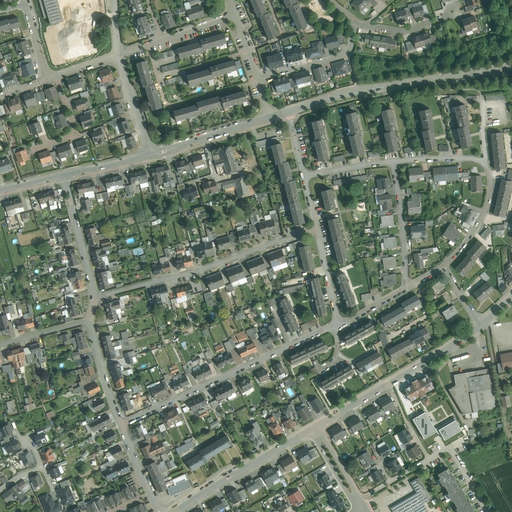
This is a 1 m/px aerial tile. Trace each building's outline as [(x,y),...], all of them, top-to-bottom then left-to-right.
[(38,0),(44,19),(48,18),(51,25),(64,21),(57,0),(38,0)] [(267,14),(261,0),(250,0),(257,17),(259,17),(267,14)] [(296,4),(294,0),(283,0),(287,8),(288,7),(296,4)] [(367,0),(356,0),(353,4),(360,12),(370,2),(367,0)] [(141,2),(131,6),(133,13),(138,12),(143,10),(141,2)] [(298,4),(288,7),(298,30),(307,26),(298,4)] [(201,6),(187,10),(187,11),(188,10),(191,17),(194,16),(195,18),(204,15),(201,6)] [(414,8),(412,9),(414,15),(415,18),(424,15),(422,6),(414,8)] [(169,11),(166,12),(166,10),(161,12),(162,16),(161,16),(164,25),(165,25),(174,22),(170,13),(169,11)] [(404,11),(395,13),(395,14),(398,22),(398,23),(398,22),(403,21),(406,20),(407,20),(408,20),(407,19),(407,17),(405,11),(404,11)] [(278,36),(269,13),(267,14),(259,17),(269,39),(278,36)] [(22,26),(19,16),(10,19),(12,27),(12,28),(22,26)] [(140,18),(135,19),(135,20),(138,27),(148,23),(145,16),(140,18)] [(474,17),(468,18),(471,28),(477,27),(476,23),(474,17)] [(9,18),(0,20),(0,30),(12,27),(10,19),(9,18)] [(468,18),(462,20),(464,27),(466,32),(472,30),(471,28),(468,18)] [(83,21),(60,27),(69,58),(92,51),(83,21)] [(148,23),(138,27),(140,35),(141,35),(145,33),(151,31),(148,23)] [(224,33),(200,40),(200,42),(203,50),(226,43),(224,33)] [(428,33),(421,35),(424,45),(424,46),(427,45),(428,44),(431,43),(429,36),(428,33)] [(342,35),(336,36),(339,45),(346,43),(342,35)] [(336,36),(326,39),(325,41),(327,46),(331,45),(333,46),(333,47),(339,46),(339,45),(336,36)] [(381,37),(371,36),(366,36),(365,43),(370,44),(370,45),(379,47),(381,37)] [(421,36),(412,38),(413,41),(415,48),(416,48),(424,45),(421,36)] [(388,39),(381,37),(379,47),(388,48),(391,48),(392,41),(390,40),(388,39)] [(31,54),(26,40),(16,44),(20,54),(21,54),(22,57),(24,56),(29,54),(31,54)] [(413,41),(405,43),(408,52),(416,49),(416,48),(415,48),(413,41)] [(200,42),(177,49),(180,58),(203,52),(203,50),(200,42)] [(314,48),(306,51),(308,58),(322,54),(320,48),(319,42),(312,44),(314,48)] [(299,47),(292,49),(295,60),(299,60),(300,61),(301,59),(302,59),(301,55),(299,48),(299,47)] [(292,49),(285,51),(286,52),(288,58),(289,62),(291,63),(292,61),(295,60),(292,49)] [(280,54),(273,56),(276,67),(283,65),(280,54)] [(271,55),(268,56),(267,57),(267,58),(268,64),(270,69),(276,67),(273,56),(272,56),(271,55)] [(233,60),(210,67),(210,69),(213,77),(236,70),(233,60)] [(153,85),(146,61),(136,64),(143,87),(145,87),(153,85)] [(345,61),(332,64),(335,76),(348,72),(347,66),(345,61)] [(32,63),(21,67),(25,77),(35,73),(32,63)] [(323,67),(313,69),(317,82),(320,81),(321,82),(323,82),(323,81),(327,80),(323,67)] [(109,68),(100,72),(102,77),(103,77),(105,82),(113,79),(109,68)] [(210,69),(187,76),(189,86),(213,79),(213,77),(210,69)] [(308,71),(301,73),(304,83),(310,81),(309,76),(308,71)] [(301,73),(294,75),(296,80),(297,84),(304,83),(301,73)] [(15,75),(3,79),(6,86),(17,82),(15,75)] [(78,77),(67,80),(71,90),(81,87),(79,80),(78,77)] [(287,77),(281,79),(284,90),(291,88),(288,79),(287,77)] [(281,79),(274,80),(275,83),(277,92),(284,90),(281,79)] [(161,108),(155,84),(153,85),(145,87),(152,110),(161,108)] [(54,87),(45,90),(49,101),(58,98),(54,87)] [(112,88),(108,90),(111,99),(119,96),(116,87),(112,88)] [(244,91),(221,98),(223,106),(223,108),(247,101),(244,91)] [(29,94),(24,96),(24,95),(23,95),(27,105),(31,103),(34,105),(35,104),(36,103),(33,94),(33,92),(29,94)] [(39,92),(33,94),(36,103),(42,101),(39,92)] [(455,96),(449,95),(450,98),(450,102),(452,108),(454,107),(458,106),(455,96)] [(220,96),(197,103),(197,105),(199,112),(223,106),(221,98),(220,96)] [(17,98),(9,101),(8,102),(9,103),(6,104),(9,111),(11,110),(12,112),(13,113),(16,112),(16,114),(22,112),(17,98)] [(84,98),(74,101),(78,111),(88,108),(84,98)] [(458,106),(454,107),(452,108),(450,102),(448,103),(447,103),(448,108),(447,108),(448,113),(455,112),(459,128),(468,126),(469,126),(467,116),(468,116),(467,113),(467,114),(464,104),(458,106)] [(119,104),(111,106),(111,107),(115,117),(124,114),(120,103),(119,104)] [(197,105),(173,112),(176,121),(200,114),(199,112),(197,105)] [(391,109),(381,111),(386,133),(394,131),(396,130),(391,109)] [(430,109),(419,111),(423,131),(432,129),(434,128),(432,120),(433,120),(432,117),(430,109)] [(58,110),(51,112),(52,115),(51,116),(52,118),(54,117),(60,115),(58,110)] [(361,134),(355,112),(346,114),(351,136),(359,134),(361,134)] [(85,115),(80,117),(83,126),(89,124),(89,125),(94,124),(90,114),(90,113),(85,115)] [(60,115),(54,117),(58,129),(67,125),(63,114),(60,115)] [(126,120),(118,123),(121,133),(130,130),(126,120)] [(321,120),(311,122),(316,141),(324,139),(326,139),(321,120)] [(38,122),(30,125),(33,135),(42,132),(39,124),(39,122),(38,122)] [(459,128),(457,129),(461,148),(472,146),(468,126),(459,128)] [(432,129),(423,131),(421,131),(426,151),(437,148),(435,140),(435,137),(434,137),(432,129)] [(95,132),(91,134),(94,141),(98,140),(100,145),(106,143),(101,131),(101,130),(95,132)] [(394,131),(386,133),(384,133),(389,152),(399,150),(394,131)] [(492,134),(494,152),(504,151),(502,133),(492,134)] [(359,134),(351,136),(349,136),(353,155),(363,153),(359,134)] [(127,138),(126,139),(127,142),(126,142),(129,149),(137,146),(133,136),(127,138)] [(324,139),(316,141),(314,142),(319,161),(329,159),(324,139)] [(85,140),(76,143),(79,152),(84,150),(85,150),(88,149),(85,140)] [(286,162),(281,143),(271,146),(276,165),(278,164),(286,162)] [(69,144),(57,148),(58,150),(60,157),(65,156),(65,157),(73,154),(69,144)] [(235,162),(230,146),(219,150),(222,160),(221,161),(220,159),(214,161),(216,167),(224,165),(227,174),(242,170),(241,165),(238,166),(237,162),(235,162)] [(20,152),(16,153),(16,154),(19,162),(28,159),(25,150),(20,152)] [(49,151),(39,155),(42,164),(52,160),(50,153),(49,151)] [(494,152),(496,170),(506,169),(504,151),(494,152)] [(201,155),(192,158),(193,160),(195,166),(203,163),(201,155)] [(8,158),(3,160),(3,161),(0,161),(0,171),(0,173),(1,173),(5,171),(5,170),(11,168),(8,158)] [(186,160),(176,163),(179,173),(189,170),(188,164),(186,160)] [(288,162),(286,162),(278,164),(282,183),(284,183),(292,181),(288,162)] [(168,165),(160,167),(161,175),(163,182),(170,180),(169,175),(170,175),(168,165)] [(160,167),(152,169),(154,178),(157,178),(157,176),(161,175),(160,167)] [(457,167),(445,168),(446,180),(458,179),(457,167)] [(422,168),(408,169),(410,182),(417,181),(416,178),(423,178),(423,177),(423,172),(422,168)] [(445,168),(433,169),(433,171),(434,179),(434,180),(441,179),(442,181),(446,180),(445,168)] [(145,170),(137,172),(139,180),(140,184),(148,182),(145,170)] [(137,172),(129,174),(131,183),(135,182),(135,181),(139,180),(137,172)] [(161,175),(157,176),(157,178),(154,178),(155,180),(156,184),(163,183),(163,182),(161,175)] [(121,176),(113,178),(114,185),(119,185),(119,186),(123,185),(121,176)] [(480,176),(473,176),(473,186),(471,186),(472,191),(481,191),(481,186),(480,176)] [(113,178),(105,179),(107,189),(110,188),(110,186),(114,185),(113,178)] [(388,178),(384,179),(382,178),(381,178),(380,179),(378,180),(379,188),(379,189),(384,189),(389,188),(388,178)] [(503,179),(499,197),(509,199),(511,185),(511,181),(507,180),(503,179)] [(234,180),(222,183),(223,189),(225,189),(226,192),(236,189),(234,180)] [(294,180),(292,181),(284,183),(289,204),(299,202),(294,180)] [(210,181),(206,183),(206,184),(203,185),(205,193),(209,192),(209,193),(214,192),(213,191),(217,189),(214,181),(211,182),(210,181)] [(93,182),(85,184),(87,191),(91,191),(92,192),(96,191),(93,182)] [(179,184),(177,185),(179,192),(183,190),(182,190),(186,189),(184,183),(183,183),(179,184)] [(85,184),(77,185),(79,195),(83,194),(83,192),(87,191),(85,184)] [(191,187),(186,188),(186,189),(182,190),(183,190),(185,199),(189,197),(189,198),(194,197),(194,196),(197,195),(195,186),(191,188),(191,187)] [(331,189),(321,191),(326,211),(336,208),(331,189)] [(54,190),(46,193),(48,200),(53,199),(53,200),(57,199),(54,190)] [(46,193),(38,195),(41,204),(44,203),(44,201),(48,200),(46,193)] [(380,204),(390,203),(391,203),(390,195),(383,196),(379,196),(379,197),(375,197),(376,204),(380,204)] [(499,197),(495,215),(505,217),(509,199),(499,197)] [(20,198),(13,201),(15,208),(19,207),(20,208),(23,207),(20,198)] [(91,206),(93,205),(92,200),(89,201),(89,198),(81,200),(84,210),(91,208),(91,206)] [(419,198),(413,199),(413,203),(408,204),(408,208),(408,210),(409,210),(409,213),(421,212),(419,198)] [(13,200),(5,203),(8,216),(16,214),(13,201),(13,200)] [(299,202),(289,204),(295,225),(305,223),(299,202)] [(469,207),(461,205),(459,208),(457,208),(457,210),(457,211),(459,212),(461,212),(463,213),(466,214),(468,209),(469,207)] [(476,213),(468,209),(466,214),(463,213),(460,219),(464,221),(464,222),(469,224),(471,219),(472,220),(474,217),(476,213)] [(386,216),(381,216),(381,217),(382,227),(394,225),(393,215),(386,216)] [(338,218),(328,220),(333,242),(343,239),(338,218)] [(271,220),(266,222),(268,233),(276,231),(274,223),(273,220),(271,220)] [(266,222),(258,223),(261,235),(268,233),(266,222)] [(252,224),(249,225),(250,228),(249,229),(250,234),(257,232),(255,223),(252,224)] [(424,224),(417,225),(417,227),(411,227),(412,239),(412,238),(415,238),(415,239),(416,239),(416,238),(421,238),(421,235),(425,235),(424,224)] [(68,226),(59,228),(60,232),(61,232),(62,236),(70,234),(68,226)] [(453,229),(449,226),(443,235),(455,243),(461,234),(454,229),(453,229)] [(95,227),(86,230),(88,238),(96,236),(94,231),(96,231),(95,227)] [(488,227),(480,236),(484,239),(492,231),(488,227)] [(248,229),(238,232),(237,231),(240,242),(251,239),(250,234),(249,229),(248,229)] [(70,234),(62,236),(63,240),(62,240),(63,244),(72,242),(70,234)] [(97,235),(88,238),(90,245),(99,243),(98,240),(101,239),(100,234),(97,235)] [(389,237),(383,238),(384,249),(397,247),(395,236),(389,237)] [(228,237),(217,240),(219,250),(231,247),(229,242),(228,237)] [(343,239),(333,242),(338,263),(348,261),(343,239)] [(486,247),(479,241),(467,254),(468,255),(474,261),(486,247)] [(211,242),(203,244),(206,256),(214,254),(211,242)] [(176,252),(184,252),(183,243),(176,244),(176,252)] [(196,246),(195,246),(197,252),(198,258),(206,256),(203,244),(196,246)] [(309,245),(299,247),(299,248),(304,271),(315,269),(314,268),(309,246),(309,245)] [(74,248),(62,252),(63,257),(68,256),(68,258),(76,256),(74,248)] [(101,249),(92,251),(94,259),(101,257),(106,256),(105,251),(102,252),(101,249)] [(282,250),(274,253),(279,264),(286,261),(284,256),(282,250)] [(421,252),(413,254),(415,262),(417,262),(418,268),(424,267),(422,259),(429,258),(428,253),(427,252),(421,253),(421,252)] [(274,253),(267,255),(272,267),(279,264),(274,253)] [(190,255),(187,256),(187,258),(183,259),(185,267),(193,265),(190,255)] [(468,255),(456,269),(463,275),(475,262),(474,261),(468,255)] [(76,256),(68,258),(69,262),(68,263),(69,266),(78,264),(76,256)] [(101,257),(94,259),(96,267),(105,265),(104,261),(103,262),(101,257)] [(170,270),(167,258),(166,258),(166,257),(159,259),(160,265),(162,272),(170,270)] [(262,257),(254,260),(259,271),(266,269),(262,257)] [(388,258),(383,258),(383,259),(384,269),(396,267),(395,257),(388,258)] [(183,259),(178,260),(178,259),(174,259),(177,269),(185,267),(183,259)] [(259,271),(254,260),(247,263),(251,274),(259,271)] [(160,265),(156,266),(156,264),(152,265),(155,275),(162,272),(160,265)] [(241,265),(234,268),(238,279),(245,276),(241,265)] [(234,268),(226,271),(231,282),(238,279),(234,268)] [(80,271),(69,274),(71,282),(82,279),(80,271)] [(106,271),(97,273),(99,281),(107,279),(106,275),(107,275),(106,271)] [(490,278),(484,271),(480,276),(485,282),(490,278)] [(221,273),(213,276),(218,287),(225,284),(221,273)] [(344,273),(335,276),(341,292),(350,289),(349,285),(348,282),(346,279),(347,279),(346,276),(345,276),(344,273)] [(388,275),(383,276),(383,277),(385,287),(397,284),(395,274),(388,275)] [(213,276),(206,279),(210,290),(218,287),(213,276)] [(318,278),(309,280),(310,280),(311,284),(310,285),(312,294),(313,294),(314,298),(322,296),(318,278)] [(71,282),(69,282),(70,290),(71,290),(75,289),(84,287),(82,279),(71,282)] [(107,279),(99,281),(101,289),(111,287),(110,283),(108,284),(108,283),(110,282),(109,279),(107,279)] [(442,280),(431,286),(436,293),(437,292),(439,296),(442,294),(448,304),(453,301),(445,287),(446,287),(442,280)] [(487,282),(473,294),(480,302),(494,290),(487,282)] [(303,284),(283,289),(284,294),(305,289),(303,284)] [(509,289),(505,284),(499,290),(504,295),(509,289)] [(191,285),(184,287),(186,294),(190,293),(190,295),(194,294),(191,285)] [(166,286),(159,288),(161,296),(165,295),(165,296),(169,295),(166,286)] [(184,287),(176,289),(178,298),(181,297),(181,296),(186,294),(184,287)] [(159,288),(151,290),(153,301),(154,301),(154,302),(162,300),(161,296),(159,288)] [(351,292),(350,289),(341,292),(347,308),(356,305),(354,301),(355,301),(353,298),(352,295),(351,292)] [(203,293),(208,307),(215,304),(211,291),(203,293)] [(416,295),(409,299),(413,307),(421,303),(416,295)] [(322,296),(314,298),(315,303),(314,303),(316,312),(317,312),(318,316),(317,317),(327,315),(322,296)] [(274,297),(267,301),(269,306),(277,302),(274,297)] [(291,307),(288,301),(289,301),(288,301),(287,297),(278,301),(284,314),(290,311),(290,312),(293,310),(291,307),(292,307),(291,306),(291,307)] [(75,298),(65,300),(66,304),(68,303),(69,308),(77,306),(75,298)] [(406,311),(413,307),(409,299),(401,304),(403,306),(406,311)] [(114,301),(105,304),(107,312),(115,309),(114,305),(115,305),(114,301)] [(450,307),(443,311),(450,322),(457,317),(453,312),(456,310),(453,305),(450,307)] [(77,306),(69,308),(64,309),(66,317),(70,316),(73,316),(79,314),(77,306)] [(401,318),(408,314),(406,311),(403,306),(396,310),(401,318)] [(196,310),(194,311),(193,308),(186,309),(188,318),(197,316),(196,310)] [(115,309),(107,312),(109,319),(118,317),(119,317),(118,314),(116,314),(115,309)] [(393,323),(401,318),(396,310),(388,314),(393,323)] [(243,311),(234,314),(236,320),(245,317),(243,311)] [(290,312),(290,311),(284,314),(282,315),(290,333),(299,328),(298,329),(296,324),(297,324),(297,323),(296,324),(292,315),(293,315),(292,315),(290,312)] [(29,313),(23,314),(24,320),(26,328),(34,326),(31,314),(30,314),(29,313)] [(386,327),(393,323),(388,314),(381,319),(386,327)] [(2,316),(0,316),(0,324),(0,325),(1,326),(5,325),(4,324),(8,323),(6,315),(2,316)] [(315,319),(307,322),(310,328),(318,324),(315,319)] [(24,320),(20,321),(19,320),(16,321),(18,330),(26,328),(24,320)] [(371,321),(357,329),(362,337),(364,336),(371,332),(375,330),(371,321)] [(307,322),(300,325),(303,331),(310,328),(307,322)] [(8,323),(4,324),(5,325),(1,326),(3,334),(10,332),(8,323)] [(274,328),(272,324),(265,328),(271,341),(279,338),(274,328)] [(205,336),(210,334),(207,328),(202,330),(205,336)] [(271,341),(265,328),(260,330),(263,335),(260,336),(264,345),(271,341)] [(426,328),(418,333),(422,341),(430,336),(426,328)] [(256,338),(251,329),(247,331),(252,340),(256,338)] [(357,329),(343,337),(348,345),(351,343),(357,340),(360,338),(362,337),(357,329)] [(83,331),(74,334),(75,337),(76,337),(78,341),(85,339),(83,331)] [(70,338),(69,333),(62,335),(63,339),(64,342),(71,340),(70,338)] [(418,333),(410,337),(411,338),(414,345),(422,341),(418,333)] [(111,334),(102,336),(104,344),(111,342),(110,338),(112,337),(111,334)] [(408,351),(415,347),(414,345),(411,338),(403,342),(408,351)] [(85,339),(78,341),(79,346),(77,346),(78,350),(87,347),(85,339)] [(323,340),(306,348),(310,357),(314,355),(322,351),(327,349),(323,340)] [(229,341),(224,343),(228,351),(233,348),(230,343),(229,341)] [(253,341),(249,343),(250,344),(246,346),(249,354),(257,350),(253,341)] [(111,342),(104,344),(106,352),(115,350),(114,346),(113,347),(111,342)] [(400,355),(408,351),(403,342),(395,346),(400,355)] [(39,343),(31,345),(33,353),(37,352),(38,353),(41,352),(39,343)] [(246,346),(242,348),(241,347),(238,349),(242,357),(249,354),(246,346)] [(392,359),(400,355),(395,346),(388,350),(392,359)] [(23,348),(15,350),(19,366),(23,365),(24,365),(22,358),(25,357),(23,348)] [(306,348),(289,356),(293,365),(297,363),(297,362),(306,358),(306,359),(310,357),(306,348)] [(15,350),(7,352),(9,361),(13,360),(15,368),(19,366),(15,350)] [(115,350),(106,352),(107,359),(117,356),(115,350)] [(230,352),(226,354),(227,355),(223,357),(226,364),(234,361),(230,352)] [(382,360),(377,352),(372,355),(377,363),(382,360)] [(503,371),(511,369),(511,352),(500,355),(503,371)] [(377,363),(372,355),(367,358),(371,366),(373,369),(378,366),(377,363)] [(223,357),(219,359),(218,357),(215,359),(219,368),(226,364),(223,357)] [(81,360),(82,364),(83,363),(84,368),(92,366),(90,358),(81,360)] [(367,358),(362,361),(366,369),(371,366),(367,358)] [(366,369),(362,361),(356,364),(361,372),(366,369)] [(280,362),(274,366),(278,375),(280,379),(285,376),(283,373),(285,372),(280,362)] [(119,370),(116,363),(109,366),(111,373),(112,373),(115,380),(122,378),(122,377),(121,372),(120,370),(119,370)] [(208,364),(204,366),(205,367),(201,369),(204,376),(212,373),(208,364)] [(349,365),(334,373),(339,382),(343,379),(350,375),(354,373),(349,365)] [(84,368),(82,368),(79,369),(82,381),(87,380),(86,379),(90,378),(89,375),(94,374),(92,366),(84,368)] [(466,373),(473,413),(496,408),(489,368),(466,373)] [(204,376),(201,369),(196,371),(196,370),(193,371),(197,380),(204,376)] [(265,369),(257,373),(261,382),(269,378),(265,369)] [(433,377),(429,371),(424,374),(426,376),(427,376),(429,380),(430,379),(433,377)] [(334,373),(319,382),(324,390),(329,388),(335,384),(339,382),(334,373)] [(448,389),(463,414),(473,413),(466,373),(454,375),(456,385),(448,389)] [(185,375),(182,376),(182,378),(178,379),(182,387),(189,383),(185,375)] [(426,376),(418,381),(417,379),(411,382),(412,384),(403,390),(404,390),(406,393),(405,394),(408,398),(408,397),(410,401),(419,396),(420,398),(426,395),(425,393),(434,388),(434,387),(432,384),(430,379),(429,380),(427,376),(426,376)] [(122,378),(115,380),(118,388),(126,385),(125,381),(124,382),(122,378)] [(248,378),(244,380),(244,379),(243,379),(242,380),(241,381),(240,382),(240,384),(244,391),(248,389),(249,388),(252,387),(251,385),(252,384),(253,382),(252,381),(250,380),(249,381),(248,378)] [(178,379),(174,381),(173,380),(170,382),(174,390),(182,387),(178,379)] [(96,383),(87,387),(90,394),(100,390),(96,383)] [(166,389),(163,383),(157,386),(159,391),(162,397),(168,394),(166,389)] [(231,383),(222,387),(227,397),(232,395),(231,393),(235,392),(231,383)] [(151,388),(150,389),(153,395),(156,400),(162,397),(159,391),(157,386),(151,388)] [(222,387),(213,392),(218,401),(227,397),(222,387)] [(128,392),(119,395),(122,403),(130,401),(128,396),(130,396),(128,392)] [(307,402),(302,394),(299,396),(303,404),(307,402)] [(509,395),(501,396),(503,407),(511,406),(509,395)] [(203,396),(196,400),(199,407),(203,405),(204,406),(207,405),(203,396)] [(389,396),(384,399),(389,408),(390,408),(391,408),(392,407),(393,406),(394,406),(392,402),(389,396)] [(311,401),(317,412),(325,407),(318,397),(311,401)] [(102,399),(92,403),(96,411),(105,406),(102,399)] [(389,408),(384,399),(379,402),(383,408),(385,411),(386,410),(387,411),(388,410),(388,409),(389,408)] [(13,400),(7,402),(9,410),(15,409),(13,400)] [(196,400),(188,403),(192,412),(196,410),(195,409),(199,407),(196,400)] [(131,405),(130,401),(122,403),(125,411),(134,408),(132,405),(131,405)] [(23,405),(25,411),(36,408),(35,402),(23,405)] [(288,406),(288,405),(286,406),(285,406),(284,407),(282,409),(283,411),(284,413),(284,412),(285,414),(286,414),(286,415),(287,415),(289,419),(291,418),(292,417),(290,414),(292,413),(291,411),(288,406)] [(378,413),(375,406),(370,409),(375,418),(376,418),(377,418),(378,417),(379,417),(380,416),(378,413)] [(305,407),(298,411),(303,420),(311,416),(305,407)] [(178,413),(176,409),(169,412),(175,422),(181,420),(181,419),(178,413)] [(375,418),(370,409),(365,412),(369,418),(370,421),(372,420),(373,421),(374,420),(374,419),(375,418)] [(46,413),(49,419),(56,416),(53,410),(46,413)] [(425,411),(412,418),(422,438),(435,432),(425,411)] [(175,422),(169,412),(163,415),(165,419),(168,425),(169,425),(175,422)] [(107,415),(98,420),(101,426),(111,422),(107,415)] [(291,418),(289,419),(287,415),(286,415),(283,417),(282,418),(283,419),(284,421),(284,422),(288,429),(296,424),(294,421),(293,422),(291,418)] [(273,416),(267,420),(272,428),(278,425),(275,420),(273,416)] [(361,423),(358,416),(353,419),(358,429),(359,428),(360,428),(361,427),(362,427),(363,426),(361,423)] [(93,421),(89,423),(93,431),(93,432),(97,430),(102,427),(101,426),(98,420),(97,418),(93,421)] [(436,427),(442,440),(460,430),(454,418),(436,427)] [(358,429),(353,419),(348,422),(352,428),(353,431),(355,431),(356,431),(357,430),(357,429),(358,429)] [(7,424),(1,427),(2,428),(0,428),(0,434),(1,437),(2,436),(3,437),(11,434),(10,432),(12,431),(11,431),(8,425),(7,424)] [(282,432),(278,424),(278,425),(272,428),(271,428),(276,436),(282,432)] [(343,431),(340,425),(335,428),(340,437),(341,437),(342,437),(344,436),(344,435),(345,434),(343,431)] [(45,426),(36,430),(38,434),(43,432),(43,433),(47,431),(45,426)] [(144,435),(140,426),(133,429),(137,439),(144,435)] [(254,427),(247,432),(246,434),(247,435),(249,435),(251,440),(253,439),(252,439),(259,435),(257,431),(257,432),(255,427),(254,428),(254,427)] [(340,437),(335,428),(330,431),(334,437),(336,440),(337,439),(338,440),(339,439),(339,438),(340,437)] [(412,438),(406,429),(398,434),(400,437),(399,439),(400,442),(403,443),(409,440),(412,438)] [(114,431),(104,435),(107,442),(117,438),(114,431)] [(152,431),(144,435),(146,440),(151,438),(155,436),(152,431)] [(38,434),(34,436),(39,446),(47,442),(43,433),(43,432),(38,434)] [(227,435),(213,443),(219,452),(232,444),(227,435)] [(259,435),(252,439),(253,439),(256,446),(260,444),(261,445),(264,443),(263,442),(264,442),(260,435),(259,435)] [(10,442),(5,444),(5,445),(8,452),(19,448),(15,440),(10,442)] [(409,440),(403,443),(402,445),(404,448),(412,444),(409,440)] [(162,443),(150,448),(153,455),(161,451),(165,449),(164,448),(162,443)] [(205,461),(219,452),(213,443),(199,451),(200,453),(205,461)] [(149,445),(142,448),(146,458),(153,455),(150,448),(149,445)] [(391,453),(386,445),(378,449),(383,457),(391,453)] [(120,446),(111,451),(105,454),(109,461),(115,459),(114,458),(124,453),(120,446)] [(165,449),(161,451),(162,455),(166,453),(170,451),(168,446),(164,448),(165,449)] [(414,447),(407,451),(412,459),(420,453),(416,446),(414,447)] [(306,448),(299,452),(297,453),(302,463),(309,459),(312,457),(306,448)] [(54,458),(50,450),(42,453),(45,462),(49,460),(51,461),(52,460),(53,459),(54,458)] [(367,451),(358,457),(364,467),(369,464),(373,462),(367,451)] [(25,465),(33,462),(29,452),(20,455),(25,465)] [(162,455),(161,455),(164,463),(170,461),(166,453),(162,455)] [(206,462),(205,461),(200,453),(187,461),(192,470),(206,462)] [(395,454),(388,458),(390,462),(396,459),(398,458),(395,454)] [(282,462),(287,471),(297,465),(292,456),(282,462)] [(390,462),(387,464),(389,466),(388,466),(390,470),(391,470),(393,473),(401,468),(396,459),(390,462)] [(155,461),(146,465),(150,474),(156,472),(156,471),(159,469),(155,461)] [(127,462),(117,467),(118,467),(121,474),(130,469),(127,462)] [(52,469),(49,471),(52,478),(61,475),(58,467),(57,467),(52,469)] [(115,469),(114,467),(110,468),(104,471),(105,471),(108,479),(118,475),(121,474),(118,467),(115,469)] [(273,467),(269,470),(266,471),(266,472),(262,474),(268,485),(272,482),(272,481),(279,477),(273,467)] [(442,486),(444,485),(446,489),(457,484),(454,479),(456,479),(452,471),(450,472),(448,468),(438,474),(440,478),(438,479),(442,486)] [(156,472),(150,474),(154,483),(163,480),(160,474),(159,470),(156,472)] [(321,470),(313,475),(316,480),(318,479),(324,476),(321,470)] [(377,470),(370,474),(376,483),(383,478),(378,470),(377,470)] [(185,474),(172,479),(175,485),(172,486),(175,494),(191,487),(185,474)] [(324,476),(318,479),(323,488),(332,483),(326,474),(324,476)] [(39,475),(32,478),(33,482),(35,487),(43,484),(39,475)] [(5,476),(0,479),(3,484),(8,481),(5,476)] [(260,477),(253,481),(257,487),(258,488),(264,485),(260,477)] [(390,508),(392,511),(426,511),(428,511),(423,503),(431,499),(419,477),(410,482),(417,493),(390,508)] [(68,479),(60,483),(62,488),(68,486),(70,485),(68,479)] [(252,479),(245,483),(250,492),(257,487),(253,481),(252,479)] [(16,485),(9,490),(10,490),(2,496),(6,502),(14,496),(17,501),(21,498),(21,500),(20,501),(23,505),(29,500),(26,496),(25,497),(24,496),(23,494),(30,489),(24,480),(18,484),(19,485),(17,486),(16,485)] [(163,480),(154,483),(158,492),(167,488),(163,480)] [(451,501),(453,500),(455,504),(465,498),(463,494),(464,494),(460,487),(459,487),(457,484),(446,489),(449,493),(447,494),(451,501)] [(62,488),(58,490),(64,505),(74,501),(68,486),(62,488)] [(128,486),(122,489),(123,490),(120,492),(123,498),(126,497),(126,498),(132,495),(128,486)] [(236,488),(227,494),(233,504),(241,499),(242,499),(238,492),(236,488)] [(243,489),(238,492),(242,499),(241,499),(242,500),(247,497),(243,489)] [(334,490),(328,494),(331,499),(337,496),(334,490)] [(295,492),(292,494),(293,495),(289,497),(291,501),(293,504),(304,498),(299,491),(296,493),(295,492)] [(117,493),(117,492),(111,495),(116,504),(121,501),(120,499),(123,498),(120,492),(117,493)] [(111,495),(106,498),(103,500),(106,506),(109,505),(110,507),(116,504),(111,495)] [(331,499),(333,503),(331,504),(334,508),(335,507),(337,511),(344,507),(342,503),(344,502),(341,498),(339,499),(337,495),(337,496),(331,499)] [(48,497),(41,500),(46,511),(56,511),(59,511),(56,504),(56,503),(54,504),(53,502),(54,501),(51,496),(48,497)] [(219,498),(209,504),(214,511),(224,506),(219,498)] [(457,511),(473,511),(472,509),(473,509),(469,501),(468,502),(465,498),(455,504),(457,508),(456,509),(457,511)] [(101,501),(99,499),(94,501),(98,510),(104,508),(104,507),(106,506),(103,500),(101,501)] [(83,500),(78,503),(79,505),(80,505),(83,510),(87,509),(85,506),(83,500)] [(283,500),(275,505),(276,505),(275,506),(276,508),(277,508),(279,511),(288,507),(283,500)] [(94,501),(85,506),(87,509),(88,511),(91,510),(92,511),(95,511),(98,510),(94,501)] [(145,504),(142,505),(141,503),(136,506),(138,511),(145,511),(148,510),(145,504)]
